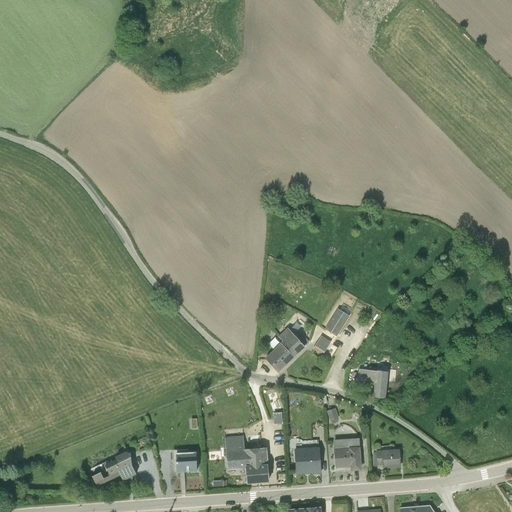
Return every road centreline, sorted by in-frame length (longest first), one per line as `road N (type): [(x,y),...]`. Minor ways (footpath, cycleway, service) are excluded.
road 1 (unclassified): [(465,478),(439,449),(378,410),(244,371),(149,279),(70,170),(0,134)]
road 2 (tertiary): [(438,483),(58,511)]
